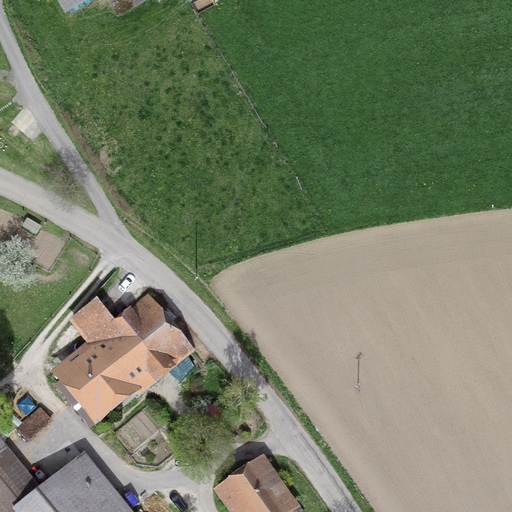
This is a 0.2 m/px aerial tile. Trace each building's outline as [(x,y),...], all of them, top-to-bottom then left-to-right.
[(60,0),(66,9),(80,0),(60,0)] [(111,0),(117,11),(136,0),(111,0)] [(134,312),(113,329),(93,304),(73,321),(89,341),(94,337),(102,346),(55,385),(71,406),(81,398),(96,416),(185,343),(148,297),(133,310),(134,312)] [(41,409),(17,429),(27,441),(50,421),(41,409)] [(127,511),(111,492),(102,500),(72,464),(34,496),(0,453),(0,510),(1,511),(127,511)] [(241,511),(281,511),(295,502),(267,463),(227,492),(241,511)]
